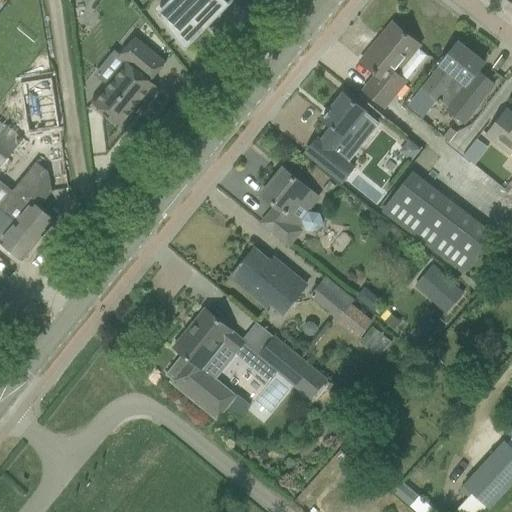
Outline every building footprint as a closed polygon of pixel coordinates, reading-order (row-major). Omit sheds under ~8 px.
[(177,0),(160,18),(168,27),(185,50),(199,36),(196,33),(213,17),(225,5),(219,0),(177,0)] [(393,24),(362,62),(378,75),(365,91),(384,107),(405,80),(398,74),(419,49),(417,48),(419,46),(393,24)] [(166,63),(134,37),(117,57),(123,62),(91,101),(123,128),(157,87),(150,82),(166,63)] [(445,108),(465,124),(495,85),(478,71),(484,63),(458,43),(423,87),(437,98),(448,105),(445,108)] [(51,90),(19,93),(25,143),(56,139),(51,90)] [(366,111),(344,93),(322,120),(331,128),(320,141),(317,138),(306,153),(344,183),(356,167),(349,161),(359,149),(344,137),(366,111)] [(511,153),(511,111),(507,108),(486,133),(511,153)] [(397,124),(407,132),(412,125),(403,118),(397,124)] [(0,170),(25,140),(8,126),(7,127),(0,121),(0,170)] [(450,127),(442,137),(449,142),(457,132),(450,127)] [(409,140),(398,152),(411,162),(421,150),(409,140)] [(0,206),(0,209),(39,241),(55,220),(39,207),(52,191),(48,172),(36,162),(15,188),(8,197),(0,206)] [(277,236),(288,245),(299,231),(295,227),(301,220),(306,230),(316,232),(323,224),(319,213),(309,211),(319,199),(283,169),(262,195),(276,206),(262,224),(277,236)] [(411,175),(383,211),(415,236),(444,198),(428,186),(427,187),(411,175)] [(0,242),(0,243),(22,261),(39,241),(0,209),(0,242),(0,243),(0,242)] [(254,249),(234,274),(283,314),(307,285),(293,274),(278,261),(274,266),(254,249)] [(416,286),(447,313),(462,294),(432,268),(416,286)] [(355,301),(325,276),(308,297),(359,339),(373,322),(351,306),(355,301)] [(182,355),(167,374),(173,379),(171,382),(217,420),(236,396),(203,368),(224,343),(236,353),(245,341),(205,309),(174,348),(182,355)] [(426,319),(412,335),(425,345),(438,329),(426,319)] [(280,372),(311,399),(326,382),(295,354),(274,337),(259,355),(280,372)] [(472,494),(489,510),(511,485),(511,448),(503,440),(462,485),(472,494)] [(472,494),(456,510),(458,511),(487,511),(489,510),(472,494)]
